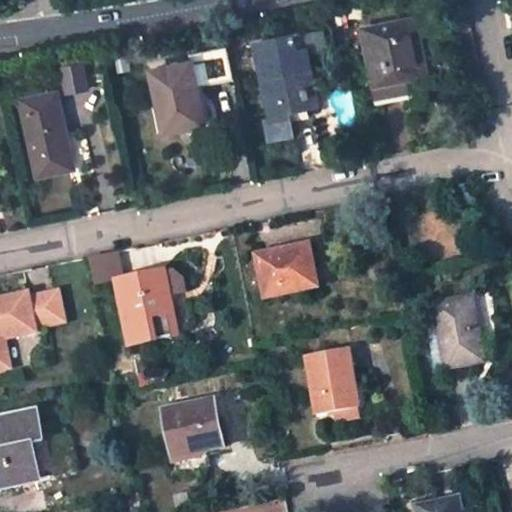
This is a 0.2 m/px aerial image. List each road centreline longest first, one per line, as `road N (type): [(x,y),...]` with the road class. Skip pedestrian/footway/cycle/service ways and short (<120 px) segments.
road 1 (residential): [(484,0),(511,146),(0,262)]
road 2 (unclassified): [(0,37),(201,0)]
